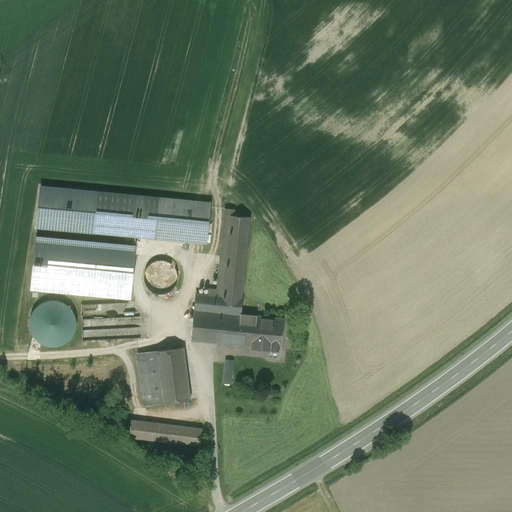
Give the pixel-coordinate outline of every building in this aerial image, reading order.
[(93,232),(97,192),(40,186),(37,227),(93,232)] [(157,198),(97,192),(93,232),(153,238),(157,198)] [(187,201),(157,198),(153,238),(188,242),(190,222),(185,222),(187,201)] [(206,244),(210,203),(200,202),(187,201),(185,222),(190,222),(188,242),(206,244)] [(221,296),(196,294),(192,340),(192,341),(237,345),(240,315),(242,298),(241,298),(249,218),(228,216),(221,296)] [(135,247),(36,237),(31,289),(130,298),(135,247)] [(176,283),(177,277),(175,270),(172,265),(166,262),(160,260),(153,262),(148,266),(144,271),(143,278),(144,284),(148,289),(154,293),(160,294),(167,293),(172,289),(176,283)] [(38,342),(43,345),(50,347),(57,347),(64,344),(69,340),(74,334),(76,328),(76,321),(74,314),(71,309),(66,304),(60,302),(54,300),(47,301),(41,303),(36,307),(32,312),(30,319),(29,325),(30,331),(33,337),(38,342)] [(284,319),(261,317),(240,315),(237,345),(252,347),(251,347),(270,349),(280,350),(284,319)] [(97,338),(134,336),(134,326),(130,326),(129,317),(94,319),(95,329),(96,329),(97,338)] [(183,347),(154,351),(161,403),(190,399),(183,347)] [(154,351),(138,353),(145,405),(161,403),(154,351)] [(234,384),(236,359),(228,358),(225,383),(234,384)] [(201,429),(131,420),(129,437),(199,446),(201,429)]
